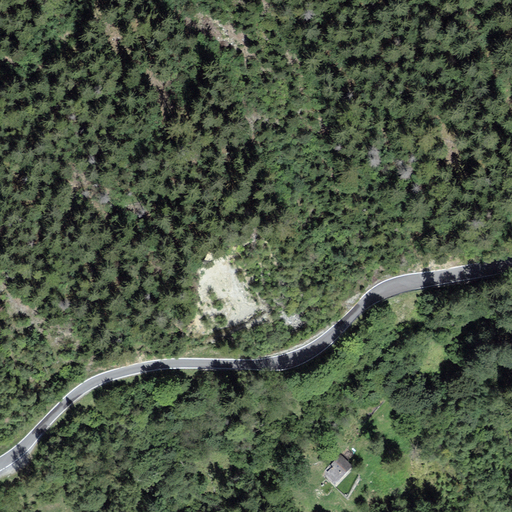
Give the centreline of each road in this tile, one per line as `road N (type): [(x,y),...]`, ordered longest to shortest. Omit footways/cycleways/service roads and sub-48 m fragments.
road 1 (unclassified): [(511,262),(383,289),(323,341),(285,360),(164,364),(103,377),(0,462)]
road 2 (track): [(357,451),(366,427),(410,373),(420,343),(511,315)]
